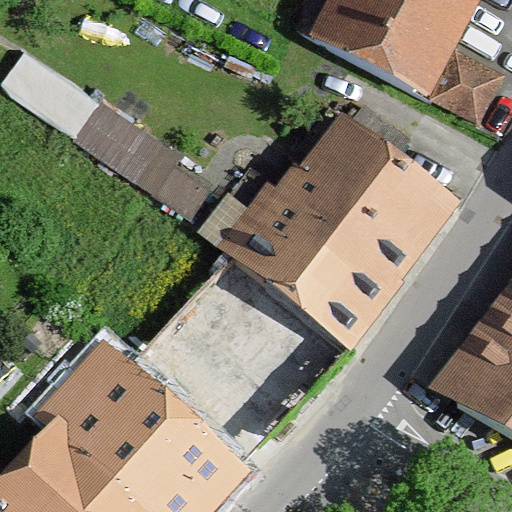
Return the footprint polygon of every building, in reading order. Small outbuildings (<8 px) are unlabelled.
[(472,0),(331,0),(309,44),(421,101),(472,0)] [(511,75),(460,49),(430,106),(483,134),(511,77),(511,75)] [(70,134),(123,173),(148,139),(96,100),(70,134)] [(212,238),(329,335),(448,193),(340,103),(297,153),(313,166),(288,196),(243,159),(191,220),(212,238)] [(167,157),(144,186),(180,215),(203,186),(167,157)] [(113,355),(238,459),(336,341),(329,335),(212,238),(113,355)] [(511,288),(433,392),(511,449),(511,288)] [(193,511),(238,459),(113,355),(0,490),(0,511),(193,511)] [(473,511),(450,498),(442,511),(473,511)]
